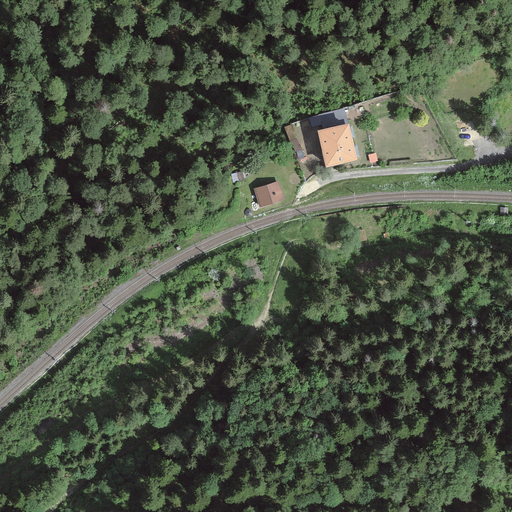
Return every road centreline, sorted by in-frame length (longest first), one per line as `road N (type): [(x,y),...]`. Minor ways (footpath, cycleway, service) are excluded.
road 1 (track): [(49,511),(184,409),(258,325),(291,242),(511,240)]
road 2 (track): [(97,511),(497,490),(511,499)]
road 3 (track): [(265,310),(0,478)]
road 4 (unclassified): [(511,152),(459,169),(331,178),(311,189)]
